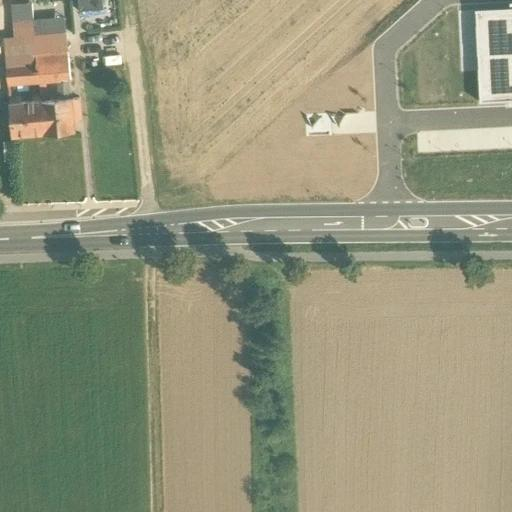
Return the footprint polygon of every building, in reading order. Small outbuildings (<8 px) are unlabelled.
[(104,0),(79,0),(80,8),(104,8),(104,0)] [(71,3),(61,4),(62,13),(71,12),(71,3)] [(511,8),(475,11),(480,103),(511,101),(511,8)] [(67,34),(35,37),(39,83),(71,80),(69,62),(67,34)] [(35,37),(4,39),(8,85),(39,83),(35,37)] [(80,99),(73,100),(74,118),(82,117),(80,99)] [(73,100),(41,103),(45,135),(75,132),(74,118),(73,100)] [(41,103),(9,104),(11,123),(13,138),(45,135),(41,103)] [(9,104),(3,105),(5,124),(11,123),(9,104)]
